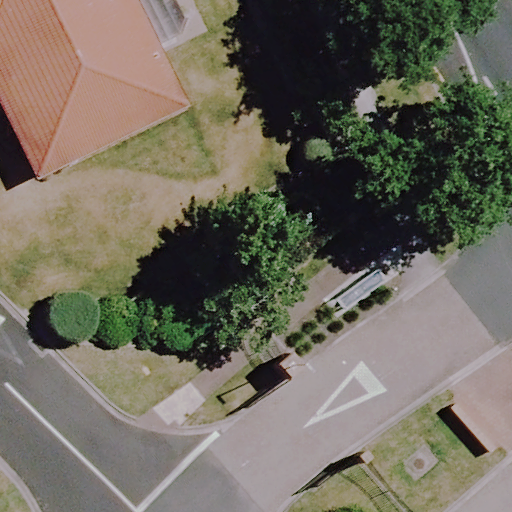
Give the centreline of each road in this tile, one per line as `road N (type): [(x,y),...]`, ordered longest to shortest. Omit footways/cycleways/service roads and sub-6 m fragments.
road 1 (residential): [(199,511),(224,483),(511,268)]
road 2 (residential): [(0,389),(108,511)]
